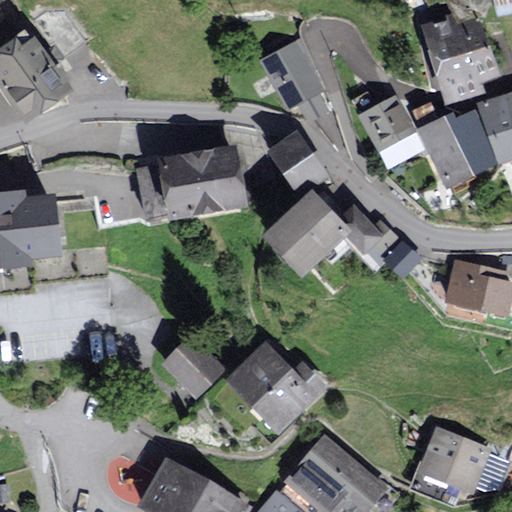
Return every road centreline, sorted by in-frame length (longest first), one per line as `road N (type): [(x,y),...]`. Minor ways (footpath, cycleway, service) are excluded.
road 1 (residential): [(365,193),(308,134),(265,118),(101,111),(0,137)]
road 2 (residential): [(511,80),(435,100),(396,88),(356,45),(334,36),(324,65),(365,193)]
road 3 (residential): [(511,239),(443,241),(406,227),(365,193)]
road 4 (residential): [(0,397),(45,466),(50,511)]
